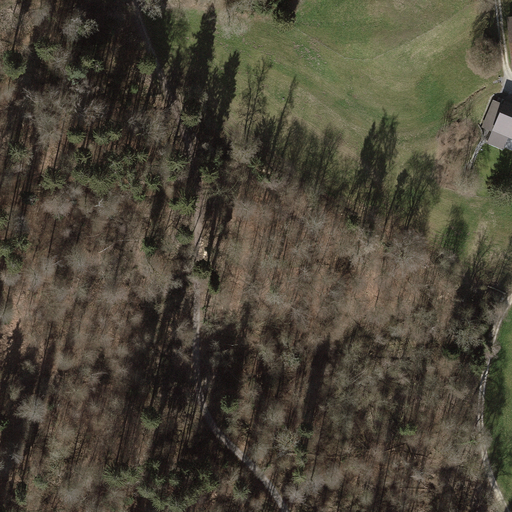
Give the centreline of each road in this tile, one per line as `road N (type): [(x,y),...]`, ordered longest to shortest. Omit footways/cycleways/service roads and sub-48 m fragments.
road 1 (track): [(288,511),(213,424),(201,389),(195,165),(135,0)]
road 2 (track): [(511,297),(497,323),(479,411),(485,456),(508,511)]
